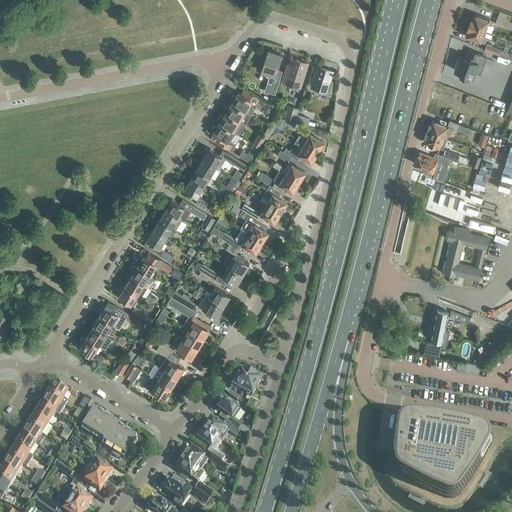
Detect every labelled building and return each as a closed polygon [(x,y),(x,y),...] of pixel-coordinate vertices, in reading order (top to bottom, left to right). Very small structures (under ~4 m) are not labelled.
[(511,22),(509,21),(511,15),(500,11),(495,22),(511,28),(511,22)] [(469,24),(485,30),(487,24),(491,25),(493,21),(475,14),(472,19),(471,19),(469,24)] [(485,30),(469,24),(467,30),(468,30),(466,36),(485,43),(487,38),(482,37),(485,30)] [(511,53),(508,52),(486,43),(484,49),(511,59),(511,53)] [(458,57),(454,66),(456,68),(455,70),(462,73),(460,78),(468,81),(470,76),(473,77),(475,71),(479,73),(480,73),(486,56),(481,54),(469,50),(467,55),(466,54),(465,57),(460,55),(460,57),(458,57)] [(264,54),(260,65),(263,66),(262,71),(263,70),(269,72),(268,73),(270,74),(267,82),(271,83),(269,92),(275,94),(280,79),(283,71),(277,69),(281,55),(268,51),(267,55),(263,54),(264,54)] [(302,84),(308,63),(297,59),(297,60),(292,58),(287,74),(285,73),(282,81),(295,85),(296,82),(302,84)] [(333,71),(317,66),(311,87),(322,90),(321,92),(330,95),(331,93),(333,82),(330,81),(332,74),(333,74),(334,73),(333,73),(333,71)] [(236,96),(235,95),(233,95),(230,99),(231,101),(232,102),(251,114),(256,106),(260,108),(265,101),(253,94),(249,99),(238,92),(236,96)] [(251,114),(232,102),(226,112),(239,121),(243,115),(249,118),(251,114)] [(295,121),(297,114),(299,109),(287,105),(283,118),(295,121)] [(233,131),(237,133),(239,134),(245,124),(226,112),(219,122),(233,131)] [(269,125),(274,128),(275,126),(281,117),(276,114),(269,125)] [(309,118),(297,114),(295,121),(307,125),(309,118)] [(281,117),(275,126),(280,129),(281,129),(286,120),(281,117)] [(430,124),(428,129),(429,129),(429,131),(433,132),(443,137),(447,138),(450,131),(451,127),(457,130),(464,133),(466,127),(459,124),(449,120),(447,126),(433,120),(431,125),(430,124)] [(233,131),(219,122),(213,132),(227,141),(233,131)] [(259,132),(265,137),(265,136),(268,138),(272,130),(274,128),(269,125),(265,132),(261,129),(259,132)] [(426,136),(424,141),(439,147),(443,149),(447,138),(443,137),(433,132),(429,131),(428,132),(427,131),(426,132),(425,136),(426,136)] [(259,132),(252,143),(253,143),(259,147),(265,137),(259,132)] [(299,135),(297,139),(317,151),(320,147),(321,148),(323,144),(323,142),(323,141),(308,132),(304,138),(299,135)] [(511,142),(491,136),(487,148),(503,153),(501,157),(511,160),(511,142)] [(301,155),(311,161),(312,161),(313,161),(315,157),(315,156),(317,151),(297,139),(295,143),(299,146),(296,152),(291,149),(290,151),(286,148),(284,152),(298,160),(301,155)] [(250,149),(247,153),(252,157),(259,147),(253,143),(250,149)] [(223,149),(219,154),(209,148),(203,158),(216,166),(222,157),(242,169),(246,164),(223,149)] [(443,155),(449,157),(457,161),(460,155),(445,149),(443,155)] [(249,162),(252,157),(247,153),(242,150),(239,156),(249,162)] [(291,156),(281,150),(277,155),(288,161),(291,156)] [(457,161),(449,157),(443,155),(442,155),(440,161),(420,153),(418,157),(416,158),(415,161),(416,163),(415,164),(440,173),(443,165),(446,167),(447,166),(458,170),(461,162),(457,161)] [(216,166),(203,158),(197,168),(210,176),(216,166)] [(484,161),(481,174),(490,175),(492,162),(484,161)] [(279,170),(299,182),(301,178),(303,178),(305,174),(304,173),(305,172),(289,162),(285,168),(275,162),(272,166),(279,170)] [(210,176),(197,168),(190,178),(203,186),(210,176)] [(232,176),(233,176),(239,180),(243,173),(236,169),(232,176)] [(294,191),(297,187),(296,186),(299,182),(279,170),(273,180),(293,192),(293,191),(294,191)] [(262,173),(259,178),(263,180),(269,184),(272,179),(262,173)] [(203,186),(190,178),(188,183),(185,182),(182,186),(184,188),(184,189),(197,197),(203,186)] [(263,180),(260,185),(266,190),(270,184),(269,184),(263,180)] [(265,202),(280,212),(283,208),(284,208),(287,204),(286,203),(286,202),(281,199),(285,194),(270,184),(266,190),(270,192),(266,198),(263,195),(260,200),(265,202)] [(195,203),(204,208),(208,203),(199,197),(195,203)] [(172,199),(165,209),(182,219),(184,220),(190,211),(196,214),(200,209),(189,203),(186,208),(172,199)] [(276,221),(279,217),(278,216),(280,212),(265,202),(259,212),(245,204),(242,209),(262,221),(265,216),(274,222),(275,221),(276,221)] [(159,219),(176,229),(182,219),(165,209),(159,219)] [(240,229),(242,230),(262,242),(265,238),(266,238),(268,234),(267,233),(268,232),(259,226),(262,221),(242,209),(239,215),(246,219),(240,229)] [(216,219),(210,216),(205,224),(210,227),(216,219)] [(159,219),(153,229),(169,239),(176,229),(159,219)] [(486,248),(489,238),(469,233),(470,230),(458,227),(457,230),(450,228),(447,239),(452,240),(463,243),(480,247),(485,248),(486,248)] [(153,251),(170,262),(174,256),(159,247),(163,242),(170,246),(173,241),(169,239),(153,229),(150,235),(148,234),(146,234),(145,236),(145,238),(147,239),(146,240),(157,246),(153,251)] [(222,239),(230,245),(239,250),(243,244),(256,252),(256,251),(258,251),(260,248),(259,247),(262,242),(242,230),(240,233),(244,236),(240,242),(225,233),(222,239)] [(447,260),(458,263),(463,243),(452,240),(447,260)] [(229,266),(243,275),(250,264),(236,255),(239,250),(230,245),(227,250),(235,255),(233,259),(227,256),(223,262),(229,266)] [(137,266),(150,274),(152,275),(155,270),(153,269),(156,264),(144,256),(137,266)] [(174,267),(161,259),(158,264),(171,272),(174,267)] [(458,263),(447,260),(444,271),(443,270),(443,272),(444,272),(444,273),(455,276),(456,273),(479,279),(481,269),(480,268),(482,262),(477,261),(475,267),(458,263)] [(147,279),(150,274),(137,266),(131,276),(147,286),(158,293),(160,289),(153,285),(154,284),(147,279)] [(237,286),(243,275),(229,266),(225,272),(222,269),(219,274),(222,277),(237,286)] [(208,282),(210,277),(202,272),(199,277),(208,282)] [(125,287),(137,295),(141,297),(147,286),(131,276),(125,287)] [(200,286),(197,290),(209,298),(224,306),(230,296),(216,287),(212,294),(200,286)] [(134,300),(137,295),(125,287),(119,297),(133,306),(136,301),(134,300)] [(178,292),(174,298),(180,302),(184,296),(178,292)] [(148,295),(146,300),(152,303),(154,299),(148,295)] [(180,302),(174,298),(172,297),(167,304),(189,317),(183,326),(189,330),(204,339),(208,333),(210,330),(211,327),(194,317),(197,312),(194,310),(183,303),(180,302)] [(186,298),(183,303),(194,310),(197,304),(186,298)] [(224,306),(209,298),(203,308),(218,317),(224,306)] [(109,301),(105,306),(99,316),(112,323),(119,328),(125,318),(132,322),(133,322),(141,328),(144,323),(109,301)] [(132,311),(145,319),(148,314),(135,306),(132,311)] [(432,333),(431,339),(432,340),(431,344),(440,346),(446,345),(447,339),(449,330),(444,329),(447,316),(448,315),(447,315),(448,312),(437,309),(432,333)] [(449,317),(468,323),(470,317),(451,310),(449,317)] [(0,313),(0,340),(10,339),(4,313),(0,313)] [(168,316),(162,313),(156,323),(159,325),(160,323),(163,325),(168,316)] [(99,316),(92,327),(105,335),(112,323),(99,316)] [(473,359),(473,363),(482,365),(496,350),(511,335),(511,328),(508,327),(505,326),(504,332),(499,331),(499,336),(494,336),(493,341),(488,341),(486,352),(480,351),(478,359),(473,359)] [(92,327),(85,337),(99,346),(105,335),(92,327)] [(189,330),(182,340),(198,349),(204,339),(189,330)] [(127,339),(120,335),(117,341),(123,345),(127,339)] [(99,346),(85,337),(79,348),(92,356),(99,346)] [(159,340),(156,344),(160,346),(172,353),(175,348),(163,340),(162,342),(159,340)] [(198,349),(182,340),(176,349),(192,359),(198,349)] [(135,353),(138,347),(133,345),(129,350),(135,353)] [(172,353),(160,346),(156,351),(167,357),(160,367),(178,378),(180,373),(182,374),(184,370),(183,369),(184,368),(177,364),(180,359),(172,353)] [(134,353),(129,350),(125,356),(130,359),(134,353)] [(140,365),(145,358),(139,354),(134,361),(140,365)] [(122,374),(128,364),(122,360),(115,371),(122,374)] [(482,365),(473,363),(467,362),(465,372),(486,376),(488,366),(484,365),(482,365)] [(131,364),(124,376),(129,379),(134,371),(138,373),(141,369),(131,364)] [(178,378),(160,367),(154,377),(171,388),(172,387),(173,388),(176,383),(175,382),(178,378)] [(245,372),(241,370),(231,389),(236,391),(237,388),(243,391),(251,374),(245,371),(245,372)] [(257,377),(251,374),(243,391),(248,394),(246,396),(251,399),(247,407),(252,411),(257,402),(251,399),(261,380),(257,378),(257,377)] [(171,388),(154,377),(148,387),(160,395),(158,397),(163,400),(164,398),(165,398),(171,388)] [(54,384),(48,395),(65,406),(68,402),(64,399),(68,393),(54,384)] [(78,392),(72,388),(69,393),(75,397),(78,392)] [(227,393),(237,401),(239,397),(229,391),(227,393)] [(41,405),(55,414),(59,416),(65,406),(48,395),(41,405)] [(85,411),(92,400),(86,397),(79,407),(85,411)] [(220,418),(226,422),(238,431),(242,426),(234,421),(241,411),(224,399),(221,404),(220,404),(218,407),(218,408),(217,409),(223,413),(220,418)] [(41,405),(35,415),(47,423),(51,417),(53,418),(55,414),(41,405)] [(116,423),(107,417),(94,409),(93,410),(90,409),(81,424),(83,426),(83,427),(104,440),(104,441),(115,424),(116,423)] [(47,423),(35,415),(28,426),(40,433),(44,427),(46,428),(49,424),(47,423)] [(401,476),(411,482),(420,487),(439,495),(447,499),(449,499),(451,499),(452,499),(453,499),(454,499),(455,498),(457,497),(458,497),(460,496),(461,494),(464,489),(470,481),(476,472),(481,464),(486,455),(490,448),(490,447),(491,446),(491,444),(491,442),(491,440),(491,439),(490,439),(490,437),(489,435),(488,434),(487,433),(486,432),(485,432),(484,431),(482,431),(479,430),(472,428),(462,425),(448,422),(438,421),(428,419),(418,418),(411,418),(409,418),(407,418),(405,419),(404,420),(403,420),(402,421),(401,422),(400,423),(399,424),(399,425),(398,426),(398,428),(398,429),(397,431),(397,432),(396,432),(394,449),(393,450),(395,450),(395,456),(395,466),(395,468),(396,471),(396,472),(397,473),(399,475),(400,476),(401,476)] [(208,425),(204,429),(222,442),(229,432),(236,437),(240,432),(238,431),(226,422),(222,427),(211,419),(208,419),(207,422),(207,424),(208,425)] [(134,436),(115,424),(104,441),(104,440),(103,442),(125,456),(129,449),(130,450),(131,449),(137,441),(132,438),(134,436)] [(28,426),(22,436),(34,444),(38,437),(40,439),(43,434),(41,433),(28,426)] [(222,442),(204,429),(201,434),(201,433),(198,433),(197,436),(197,438),(215,451),(222,442)] [(69,436),(63,433),(60,437),(66,441),(69,436)] [(36,445),(34,444),(22,436),(15,446),(28,454),(31,448),(33,449),(36,445)] [(80,451),(84,446),(74,439),(70,445),(80,451)] [(15,446),(9,457),(23,466),(27,468),(33,457),(30,455),(28,454),(15,446)] [(99,448),(96,453),(101,456),(104,452),(99,448)] [(183,457),(183,458),(201,470),(208,460),(190,448),(187,452),(185,452),(183,455),(183,457)] [(85,467),(91,472),(106,482),(109,478),(110,477),(112,475),(112,474),(113,472),(106,468),(109,464),(92,452),(87,458),(90,460),(85,467)] [(217,452),(213,457),(225,465),(229,460),(217,452)] [(228,468),(225,465),(213,457),(213,456),(209,462),(225,473),(228,468)] [(3,467),(15,474),(19,469),(21,470),(23,466),(9,457),(3,467)] [(201,470),(183,458),(181,459),(179,462),(179,464),(176,468),(194,480),(201,470)] [(58,461),(54,466),(70,478),(74,473),(58,461)] [(17,476),(15,474),(3,467),(0,471),(0,480),(8,485),(12,479),(14,480),(17,476)] [(39,470),(37,474),(42,478),(45,474),(39,470)] [(106,482),(91,472),(84,481),(91,486),(91,487),(92,488),(92,487),(99,492),(100,491),(101,490),(103,488),(103,486),(106,482)] [(42,478),(37,474),(31,482),(37,486),(42,478)] [(177,498),(173,503),(180,508),(191,492),(177,483),(177,482),(174,480),(174,481),(169,478),(166,482),(165,482),(163,485),(163,486),(162,488),(177,498)] [(8,485),(0,480),(0,494),(4,497),(10,486),(9,485),(8,485)] [(67,499),(85,511),(87,511),(89,508),(89,506),(92,502),(82,495),(86,490),(74,481),(68,490),(72,493),(67,499)] [(40,490),(45,493),(49,487),(45,483),(40,490)] [(196,489),(210,499),(214,494),(199,484),(196,489)] [(210,499),(196,489),(192,493),(207,504),(210,499)] [(39,501),(54,511),(55,511),(59,507),(43,495),(39,501)] [(4,503),(14,507),(16,501),(7,497),(4,503)] [(153,502),(153,501),(152,502),(150,503),(148,505),(149,507),(148,508),(154,511),(175,511),(161,502),(156,498),(153,502)] [(84,511),(85,511),(67,499),(60,509),(64,511),(84,511)] [(54,511),(39,501),(35,506),(43,511),(54,511)]
